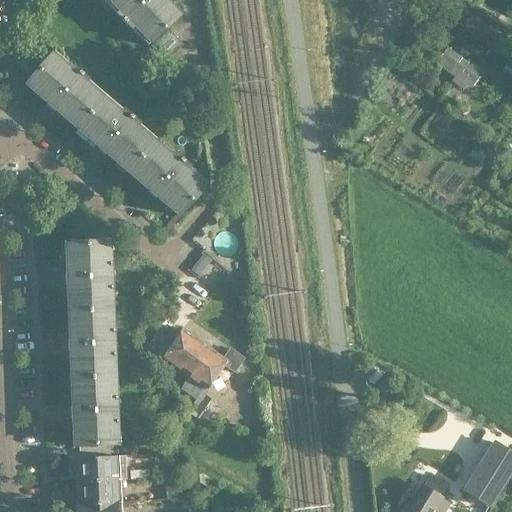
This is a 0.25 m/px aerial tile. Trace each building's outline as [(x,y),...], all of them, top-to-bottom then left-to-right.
[(107,0),(119,11),(116,15),(130,30),(134,26),(150,44),(178,17),(161,0),(107,0)] [(169,31),(154,45),(168,60),(183,46),(169,31)] [(469,63),(449,48),(438,64),(456,78),(453,82),(463,90),(478,71),(468,64),(469,63)] [(25,86),(45,102),(48,105),(47,106),(53,112),(54,111),(76,130),(102,100),(84,85),(87,82),(71,69),(68,72),(50,56),(25,86)] [(105,154),(127,173),(152,144),(135,129),(138,125),(122,112),(119,115),(102,100),(76,130),(99,149),(97,150),(104,156),(105,154)] [(152,144),(127,173),(149,192),(148,193),(155,199),(156,198),(179,217),(204,188),(185,173),(189,169),(173,156),(170,159),(152,144)] [(65,246),(66,275),(64,275),(65,284),(67,284),(68,313),(111,311),(108,244),(65,246)] [(190,269),(197,275),(208,261),(201,255),(190,269)] [(69,351),(70,380),(114,378),(111,311),(68,313),(69,342),(67,342),(67,351),(69,351)] [(226,362),(182,330),(167,350),(151,339),(145,347),(161,358),(197,384),(196,386),(199,388),(198,390),(201,392),(192,404),(193,405),(187,414),(204,427),(220,406),(204,394),(206,391),(223,366),(227,369),(230,365),(226,362)] [(114,378),(70,380),(72,408),(70,408),(70,418),(72,418),(73,448),(79,447),(108,446),(116,445),(114,378)] [(450,415),(441,411),(433,426),(442,430),(450,415)] [(511,471),(511,454),(494,443),(464,491),(490,507),(511,471)] [(109,458),(108,446),(79,447),(80,459),(109,458)] [(76,474),(77,484),(115,482),(120,482),(119,470),(114,471),(114,457),(109,458),(80,459),(75,460),(76,461),(73,464),(73,472),(76,474)] [(130,472),(130,480),(149,479),(149,471),(130,472)] [(189,494),(200,493),(198,475),(187,476),(189,494)] [(444,511),(449,504),(439,497),(443,490),(427,481),(423,488),(421,487),(406,511),(444,511)] [(115,493),(115,482),(77,484),(77,485),(74,487),(75,495),(77,497),(78,506),(116,504),(120,503),(120,493),(115,493)] [(179,485),(165,486),(166,500),(181,499),(179,485)]
